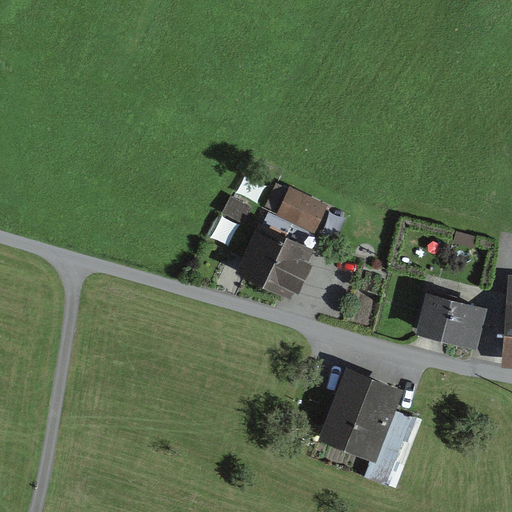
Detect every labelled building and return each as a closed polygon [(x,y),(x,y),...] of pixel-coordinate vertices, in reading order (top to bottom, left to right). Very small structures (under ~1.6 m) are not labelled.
[(286,195),(274,222),(310,238),(322,211),(286,195)] [(227,205),(219,220),(240,231),(248,215),(227,205)] [(304,253),(258,233),(236,282),(281,302),(284,295),(294,299),(307,270),(298,266),(304,253)] [(511,285),(504,284),(498,370),(511,371),(511,285)] [(480,306),(430,293),(422,323),(472,337),(480,306)] [(377,469),(402,397),(344,378),(319,450),(377,469)]
